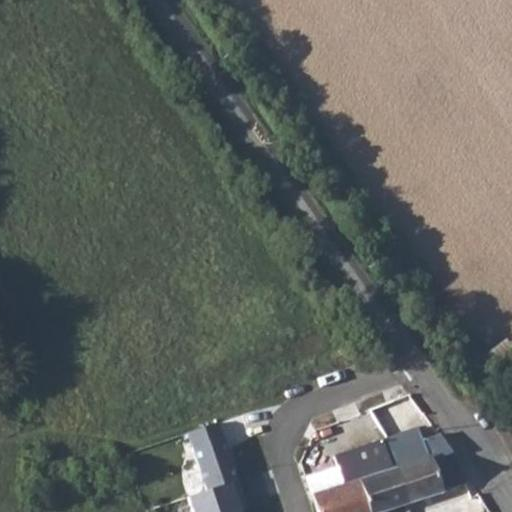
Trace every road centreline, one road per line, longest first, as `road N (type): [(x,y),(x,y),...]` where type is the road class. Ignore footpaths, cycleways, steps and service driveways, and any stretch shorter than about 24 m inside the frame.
road 1 (unclassified): [(163,0),(416,371)]
road 2 (residential): [(416,371),(294,415),(277,450),(297,511)]
road 3 (unclassified): [(416,371),(511,511)]
